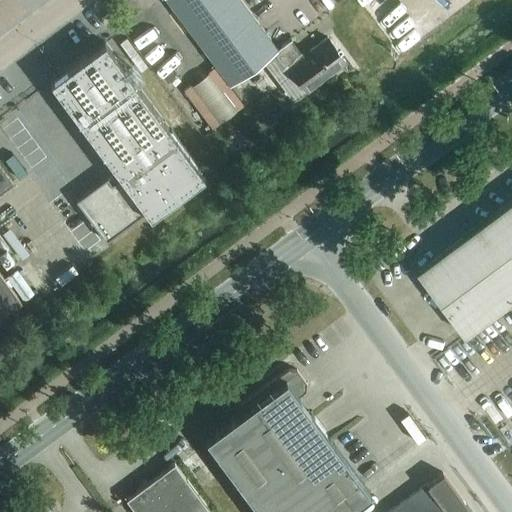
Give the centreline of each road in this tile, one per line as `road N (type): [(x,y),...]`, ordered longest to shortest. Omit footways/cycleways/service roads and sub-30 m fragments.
road 1 (tertiary): [(310,239),(0,472)]
road 2 (residential): [(310,239),(511,511)]
road 3 (tertiary): [(511,88),(310,239)]
